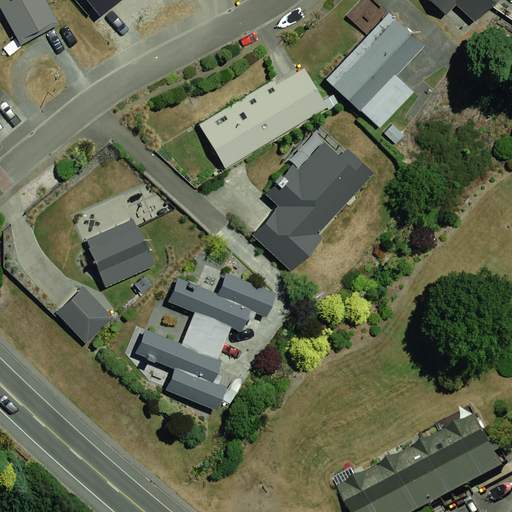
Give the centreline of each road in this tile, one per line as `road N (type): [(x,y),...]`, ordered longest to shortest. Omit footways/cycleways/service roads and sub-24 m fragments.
road 1 (residential): [(0,179),(119,83),(273,0)]
road 2 (trunk): [(145,511),(0,378)]
